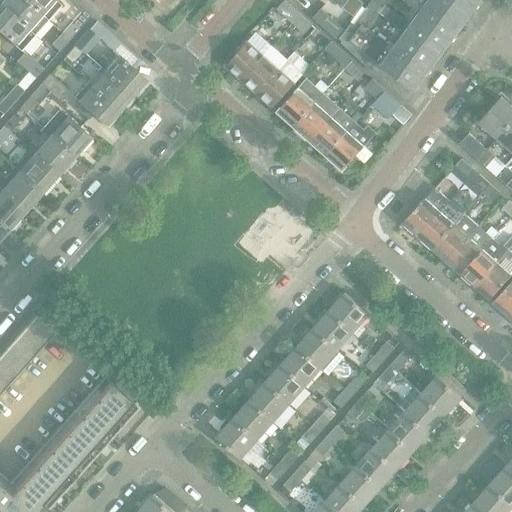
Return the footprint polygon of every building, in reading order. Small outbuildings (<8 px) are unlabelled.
[(3,0),(0,4),(34,35),(47,20),(24,0),(3,0)] [(24,0),(47,20),(61,5),(55,0),(24,0)] [(285,0),(277,9),(293,23),(301,14),(285,0)] [(363,8),(339,39),(342,42),(340,43),(376,75),(382,66),(417,92),(483,0),(427,0),(405,32),(369,6),(366,10),(363,8)] [(372,0),(372,1),(382,10),(386,5),(390,0),(372,0)] [(34,35),(0,4),(0,31),(15,45),(21,49),(34,35)] [(337,39),(345,30),(322,9),(314,18),(337,39)] [(305,34),(313,25),(301,14),(293,23),(305,34)] [(80,29),(72,22),(62,34),(70,40),(80,29)] [(273,47),(247,24),(230,42),(240,51),(227,66),(242,79),(270,48),(271,49),(273,47)] [(99,39),(89,30),(75,45),(85,54),(99,39)] [(52,45),(59,52),(70,40),(62,34),(52,45)] [(324,51),(345,70),(353,61),(332,42),(324,51)] [(65,57),(72,64),(83,53),(84,54),(85,54),(75,45),(65,57)] [(242,79),(258,94),(286,62),(271,49),(270,48),(242,79)] [(274,107),(303,74),(295,67),(302,58),(295,52),(286,62),(258,94),(274,107)] [(44,69),(28,56),(25,53),(17,62),(36,78),(44,69)] [(147,81),(118,56),(104,71),(133,96),(135,97),(139,92),(138,91),(147,81)] [(345,70),(357,81),(365,72),(353,61),(345,70)] [(121,111),(122,112),(126,107),(125,106),(133,96),(104,71),(92,85),(91,86),(120,111),(121,111)] [(41,84),(61,102),(69,92),(50,74),(41,84)] [(295,126),(324,93),(329,88),(321,80),(316,86),(308,78),(278,111),(295,126)] [(374,79),(366,88),(378,99),(386,90),(374,79)] [(92,85),(89,83),(75,98),(82,104),(78,109),(89,119),(93,114),(108,127),(113,122),(112,120),(120,111),(91,86),(92,85)] [(24,92),(17,85),(6,97),(14,104),(24,92)] [(393,115),(402,105),(386,90),(378,99),(377,100),(393,115)] [(295,126),(311,141),(341,108),(324,93),(295,126)] [(19,108),(26,115),(37,103),(29,96),(19,108)] [(0,103),(0,112),(3,115),(14,104),(6,97),(0,103)] [(511,106),(502,97),(480,123),(498,139),(511,123),(511,106)] [(311,141),(327,155),(357,123),(341,108),(311,141)] [(67,117),(59,110),(42,129),(50,136),(67,117)] [(19,122),(12,116),(3,126),(10,133),(19,122)] [(91,139),(67,117),(50,136),(74,157),(91,139)] [(357,123),(327,155),(344,170),(378,133),(369,125),(365,130),(357,123)] [(511,123),(498,139),(511,150),(511,123)] [(0,129),(0,143),(10,133),(3,126),(0,129)] [(470,134),(461,144),(479,161),(488,150),(470,134)] [(50,136),(34,154),(58,176),(74,157),(50,136)] [(486,167),(496,156),(488,150),(479,161),(486,167)] [(34,154),(17,172),(41,194),(58,176),(34,154)] [(467,176),(473,169),(462,159),(455,166),(467,176)] [(13,169),(0,183),(0,189),(25,212),(41,194),(17,172),(13,169)] [(490,184),(481,176),(474,184),(483,192),(490,184)] [(501,193),(490,184),(483,192),(482,193),(493,203),(501,193)] [(0,222),(9,230),(25,212),(0,189),(0,222)] [(425,199),(403,223),(418,236),(445,205),(448,202),(434,189),(425,199)] [(511,216),(511,203),(509,201),(502,208),(511,217),(511,216)] [(418,236),(432,249),(459,218),(463,214),(448,202),(445,205),(418,236)] [(477,227),(463,214),(459,218),(432,249),(447,261),(477,227)] [(0,222),(0,240),(9,230),(0,222)] [(447,261),(461,274),(491,240),(498,232),(491,226),(484,234),(477,227),(447,261)] [(509,250),(511,247),(511,237),(502,249),(491,240),(461,274),(475,287),(508,250),(509,250)] [(511,274),(511,252),(509,250),(508,250),(475,287),(490,300),(511,274)] [(511,281),(493,303),(508,316),(511,312),(511,281)] [(354,332),(359,336),(366,328),(361,324),(370,314),(346,293),(330,311),(354,332)] [(338,350),(353,333),(354,332),(330,311),(314,329),(338,350)] [(36,316),(0,356),(0,394),(54,334),(55,333),(36,316)] [(322,368),(328,373),(344,356),(338,350),(314,329),(298,347),(321,368),(322,368)] [(395,348),(387,341),(377,353),(384,360),(395,348)] [(298,347),(286,361),(282,365),(305,386),(321,368),(298,347)] [(377,353),(366,365),(373,372),(384,360),(377,353)] [(397,372),(408,360),(401,353),(390,365),(397,372)] [(282,365),(266,383),(289,405),(305,386),(282,365)] [(379,377),(387,384),(397,372),(390,365),(379,377)] [(327,374),(323,378),(336,390),(340,385),(327,374)] [(462,396),(437,375),(421,393),(445,415),(462,396)] [(363,383),(355,376),(344,389),(352,396),(363,383)] [(45,511),(139,409),(109,382),(10,493),(0,484),(0,511),(45,511)] [(266,383),(250,401),(273,423),(289,405),(266,383)] [(333,401),(341,408),(352,396),(344,389),(333,401)] [(377,396),(369,389),(358,401),(366,408),(377,396)] [(421,393),(405,411),(429,433),(445,415),(421,393)] [(250,401),(234,419),(257,441),(273,423),(250,401)] [(347,414),(355,421),(359,417),(366,408),(358,401),(347,414)] [(366,408),(359,417),(365,422),(367,419),(372,413),(366,408)] [(405,411),(389,429),(413,451),(429,433),(405,411)] [(331,419),(323,412),(312,425),(320,432),(331,419)] [(378,419),(372,413),(367,419),(373,424),(378,419)] [(217,438),(241,459),(257,441),(234,419),(217,438)] [(345,431),(337,424),(326,437),(333,444),(345,431)] [(301,437),(309,444),(320,432),(312,425),(301,437)] [(389,429),(373,447),(397,469),(413,451),(389,429)] [(316,449),(323,456),(333,444),(326,437),(316,449)] [(373,447),(357,465),(381,487),(397,469),(373,447)] [(299,456),(291,449),(280,461),(288,468),(299,456)] [(270,473),(278,480),(288,468),(280,461),(270,473)] [(312,468),(305,461),(294,473),(301,480),(312,468)] [(357,465),(341,483),(365,505),(381,487),(357,465)] [(511,474),(504,467),(488,485),(511,506),(511,474)] [(284,485),(291,492),(301,480),(294,473),(284,485)] [(341,483),(325,501),(337,511),(359,511),(365,505),(341,483)] [(511,506),(488,485),(472,503),(482,511),(507,511),(511,507),(511,506)] [(174,511),(154,494),(138,511),(174,511)] [(315,511),(337,511),(325,501),(315,511)] [(482,511),(472,503),(464,511),(482,511)]
